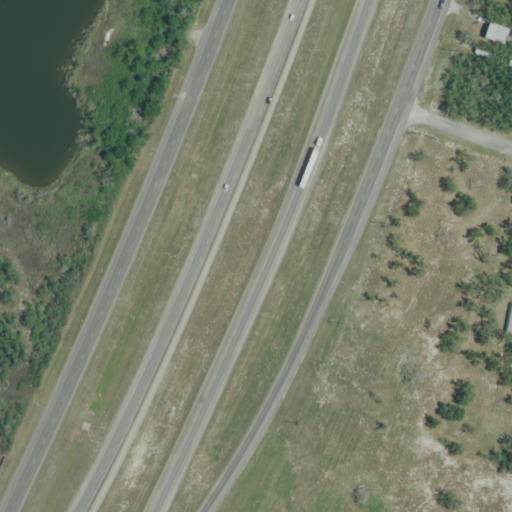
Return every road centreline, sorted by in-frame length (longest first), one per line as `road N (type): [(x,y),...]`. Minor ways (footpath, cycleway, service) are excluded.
road 1 (trunk): [(209,511),(275,405),(437,0)]
road 2 (trunk): [(306,0),(231,199),(86,511)]
road 3 (trunk): [(157,511),(195,441),(373,0)]
road 4 (trunk): [(225,0),(77,369),(10,511)]
